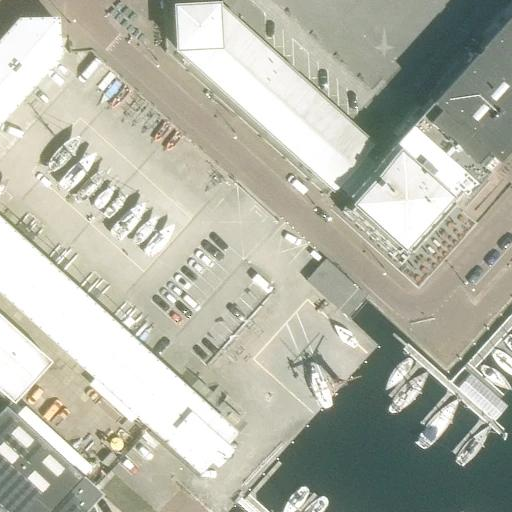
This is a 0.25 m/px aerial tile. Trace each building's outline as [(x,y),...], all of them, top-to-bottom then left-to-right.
[(511,0),(191,0),(172,1),(165,2),(165,1),(162,1),(162,4),(163,4),(165,51),(165,53),(167,55),(168,56),(187,73),(188,75),(211,95),(213,96),(234,116),(236,118),(258,138),(260,140),(283,160),(284,161),(307,181),(308,183),(321,194),(324,197),(331,190),(176,50),(175,49),(173,6),(215,4),(284,65),(372,145),(363,154),(373,163),(385,149),(388,146),(451,76),(511,7),(511,0)] [(511,7),(451,76),(388,146),(385,149),(373,163),(363,154),(372,145),(284,65),(215,4),(173,6),(175,49),(176,50),(331,190),(335,186),(351,200),(340,212),(399,265),(451,208),(501,153),(511,140),(511,7)] [(0,119),(57,56),(55,21),(53,19),(18,20),(0,39),(0,119)] [(0,279),(29,247),(0,221),(0,279)] [(0,279),(0,292),(26,316),(61,277),(29,247),(0,279)] [(325,259),(305,281),(346,318),(347,317),(365,298),(366,297),(358,290),(325,259)] [(58,345),(94,306),(61,277),(26,316),(58,345)] [(58,345),(91,374),(126,335),(94,306),(58,345)] [(0,392),(12,403),(49,361),(0,316),(0,392)] [(91,374),(123,404),(158,364),(126,335),(91,374)] [(158,364),(123,404),(197,470),(232,431),(190,393),(158,364)] [(509,407),(473,375),(459,390),(494,423),(509,407)] [(81,511),(99,494),(4,405),(0,409),(0,511),(81,511)]
